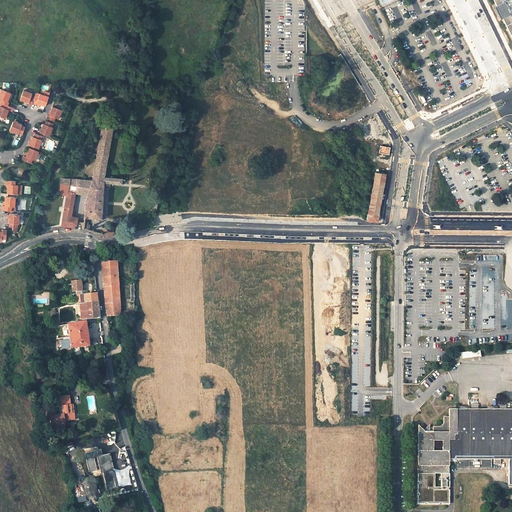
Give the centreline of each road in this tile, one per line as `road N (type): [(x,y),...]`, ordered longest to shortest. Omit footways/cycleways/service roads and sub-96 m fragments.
road 1 (tertiary): [(382,231),(196,226),(108,240)]
road 2 (unclassified): [(95,244),(109,375),(152,511)]
road 3 (tertiary): [(322,0),(407,143)]
road 4 (tertiary): [(422,130),(345,0)]
